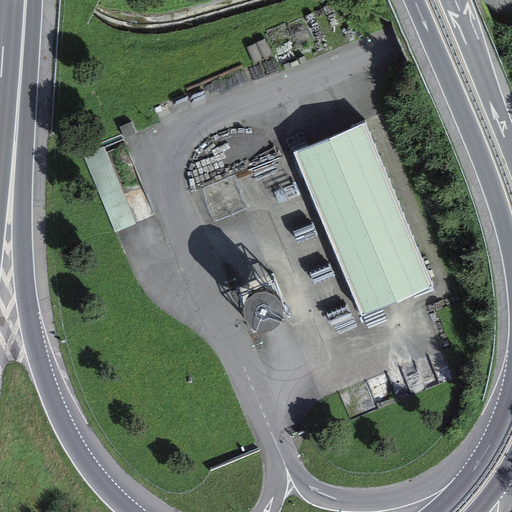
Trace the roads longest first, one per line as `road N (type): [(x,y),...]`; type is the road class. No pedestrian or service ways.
road 1 (trunk): [(134,511),(72,439),(29,314),(21,202),(34,0)]
road 2 (trunk): [(411,0),(511,259)]
road 3 (trunk): [(511,148),(454,0)]
road 4 (trunk): [(511,377),(500,417),(464,479),(433,511)]
